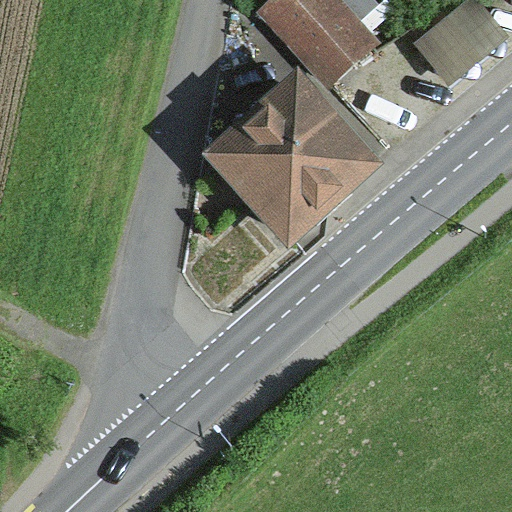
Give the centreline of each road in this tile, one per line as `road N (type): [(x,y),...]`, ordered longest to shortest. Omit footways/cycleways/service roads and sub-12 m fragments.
road 1 (primary): [(511,123),(165,420)]
road 2 (unclassified): [(165,420),(125,361),(205,0)]
road 3 (track): [(0,315),(71,350),(125,361)]
road 4 (primary): [(165,420),(68,511)]
